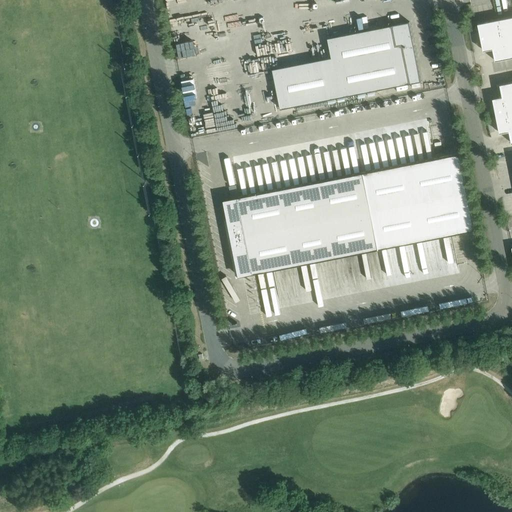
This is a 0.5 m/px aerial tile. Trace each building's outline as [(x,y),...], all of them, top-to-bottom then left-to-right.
[(511,16),(478,23),(483,51),(493,49),(495,61),(511,57),(511,16)] [(339,97),(421,81),(409,21),(327,38),(339,97)] [(492,98),(496,116),(511,112),(511,81),(500,84),(502,96),(492,98)] [(511,143),(511,112),(496,116),(499,133),(509,131),(511,143)] [(363,172),(223,200),(238,276),(379,248),(475,230),(460,153),(363,172)]
